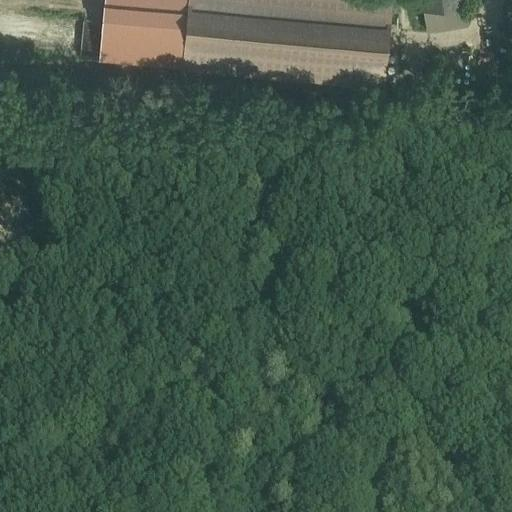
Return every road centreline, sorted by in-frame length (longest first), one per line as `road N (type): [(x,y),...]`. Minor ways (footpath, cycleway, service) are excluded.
road 1 (unclassified): [(511,135),(0,134)]
road 2 (track): [(294,134),(265,360),(212,511)]
